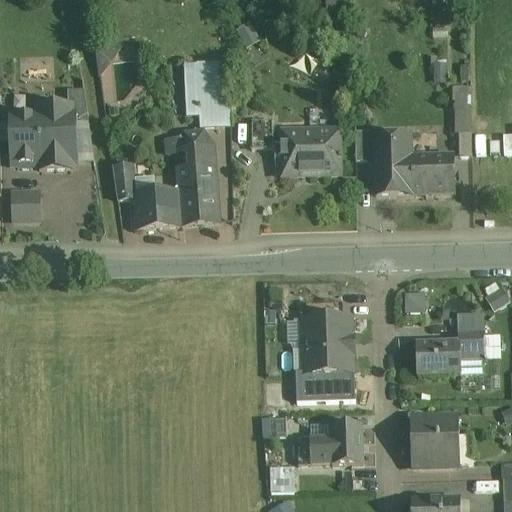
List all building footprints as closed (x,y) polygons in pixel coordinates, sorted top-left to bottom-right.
[(252,22),(239,29),(249,48),(261,41),(252,22)] [(137,44),(100,47),(105,115),(121,114),(120,102),(117,65),(139,63),(137,44)] [(436,63),(436,83),(448,83),(448,64),(436,63)] [(228,64),(195,66),(196,77),(185,78),(187,117),(200,116),(201,128),(231,127),(229,77),(229,76),(228,76),(228,64)] [(120,102),(121,114),(144,111),(144,84),(137,85),(127,100),(120,102)] [(456,87),(458,157),(472,157),(470,87),(456,87)] [(71,104),(34,105),(35,113),(8,113),(9,164),(15,164),(18,167),(28,167),(31,164),(36,164),(36,169),(70,168),(70,162),(73,162),(71,104)] [(275,152),(274,123),(252,123),(252,152),(275,152)] [(488,154),(498,154),(498,133),(489,132),(488,154)] [(340,134),(283,135),(284,180),(341,178),(340,134)] [(370,163),(369,134),(356,134),(356,164),(370,163)] [(214,151),(192,153),(191,140),(168,142),(169,157),(177,156),(182,213),(183,230),(220,227),(216,168),(215,168),(214,151)] [(410,140),(374,141),(376,198),(412,197),(411,160),(410,140)] [(455,159),(411,160),(412,197),(456,196),(455,159)] [(132,169),(114,171),(118,204),(133,202),(132,198),(135,198),(132,169)] [(40,196),(13,197),(14,225),(40,225),(40,196)] [(135,198),(132,198),(133,202),(135,234),(183,230),(182,213),(159,214),(157,196),(135,198)] [(486,298),(494,314),(511,304),(511,298),(506,288),(486,298)] [(404,291),(404,314),(425,314),(425,290),(404,291)] [(344,307),(308,308),(308,322),(344,321),(344,307)] [(485,375),(483,316),(458,317),(459,341),(460,376),(485,375)] [(308,322),(295,323),(297,391),(318,390),(318,377),(354,376),(353,359),(355,359),(355,340),(353,340),(352,321),(344,321),(308,322)] [(488,360),(502,359),(502,336),(487,336),(488,360)] [(459,341),(414,342),(415,377),(460,376),(459,341)] [(286,440),(284,380),(264,381),(266,441),(286,440)] [(460,421),(411,422),(413,471),(461,469),(460,421)] [(332,429),(332,438),(308,438),(308,467),(333,467),(333,469),(364,469),(364,429),(332,429)] [(511,466),(502,467),(503,482),(504,482),(511,481),(511,466)] [(295,495),(294,468),(269,469),(270,495),(295,495)] [(460,502),(413,504),(413,511),(460,511),(460,504),(460,502)]
